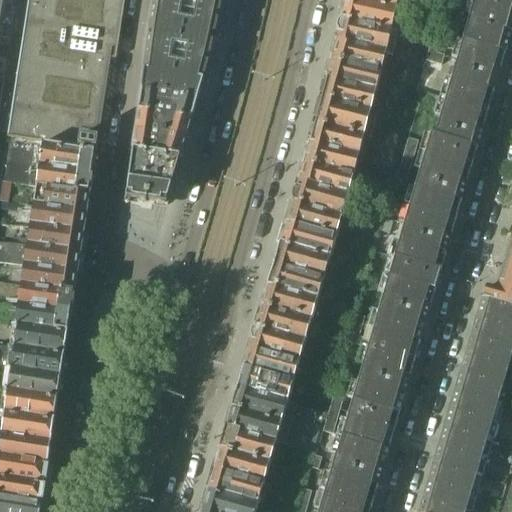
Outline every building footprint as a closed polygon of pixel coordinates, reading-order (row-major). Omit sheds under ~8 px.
[(27,0),(6,138),(43,144),(43,146),(95,154),(110,59),(114,60),(123,0),(27,0)] [(143,73),(140,93),(196,102),(202,83),(208,62),(213,40),(217,19),(221,0),(153,0),(152,8),(149,30),(146,51),(143,73)] [(402,12),(346,0),(344,0),(340,21),(397,34),(402,12)] [(404,0),(346,0),(402,12),(404,0)] [(511,27),(511,0),(473,0),(462,41),(504,54),(511,27)] [(443,37),(450,14),(440,11),(433,34),(443,37)] [(397,34),(340,21),(335,41),(411,61),(416,38),(397,34)] [(488,111),(504,54),(462,41),(462,43),(432,35),(424,62),(440,67),(443,57),(435,54),(438,47),(458,53),(445,98),(488,111)] [(423,64),(411,61),(335,41),(330,60),(418,84),(423,64)] [(418,84),(330,60),(325,79),(375,94),(413,104),(418,84)] [(375,94),(325,79),(319,99),(370,113),(375,94)] [(140,93),(137,113),(191,121),(196,102),(140,93)] [(471,168),(488,111),(445,98),(434,137),(430,136),(424,154),(471,168)] [(319,99),(307,143),(358,157),(363,140),(369,141),(376,115),(370,113),(319,99)] [(137,113),(135,131),(185,140),(191,121),(137,113)] [(135,131),(132,151),(179,160),(185,140),(135,131)] [(394,184),(404,187),(417,143),(407,140),(394,184)] [(91,175),(95,154),(43,146),(7,141),(4,162),(91,175)] [(358,157),(307,143),(301,164),(352,177),(358,157)] [(132,151),(125,201),(138,203),(152,205),(153,205),(165,207),(166,207),(179,160),(132,151)] [(440,274),(460,204),(471,168),(424,154),(393,260),(440,274)] [(88,195),(91,175),(4,162),(1,183),(37,188),(88,195)] [(352,177),(301,164),(296,182),(347,196),(352,177)] [(347,196),(296,182),(290,204),(341,218),(347,196)] [(85,215),(88,195),(37,188),(34,207),(85,215)] [(341,218),(290,204),(284,224),(335,238),(341,218)] [(82,235),(85,215),(34,207),(31,227),(82,235)] [(335,238),(284,224),(278,244),(329,259),(335,238)] [(79,255),(82,235),(31,227),(28,246),(79,255)] [(511,231),(494,291),(485,289),(482,299),(511,308),(511,231)] [(76,275),(79,255),(28,246),(0,241),(0,263),(25,267),(76,275)] [(329,259),(278,244),(272,266),(323,280),(329,259)] [(440,274),(393,260),(388,278),(434,291),(440,274)] [(323,280),(272,266),(266,286),(318,300),(323,280)] [(73,295),(76,275),(25,267),(22,286),(73,295)] [(414,362),(430,308),(434,291),(388,278),(370,342),(368,348),(414,362)] [(70,314),(73,295),(22,286),(19,307),(70,314)] [(315,309),(318,300),(266,286),(259,310),(310,325),(326,329),(331,314),(315,309)] [(502,407),(511,374),(511,308),(482,299),(454,393),(502,407)] [(67,334),(70,314),(19,307),(15,326),(18,327),(67,334)] [(305,342),(310,325),(259,310),(254,328),(305,342)] [(346,343),(367,349),(368,348),(370,342),(358,338),(364,319),(354,316),(346,343)] [(64,356),(67,334),(18,327),(15,349),(64,356)] [(254,328),(248,350),(299,364),(305,342),(254,328)] [(60,380),(64,356),(15,349),(0,346),(0,371),(11,373),(60,380)] [(393,432),(409,379),(414,362),(368,348),(367,349),(347,418),(393,432)] [(299,364),(248,350),(243,369),(294,383),(299,364)] [(243,369),(238,387),(288,402),(294,383),(243,369)] [(60,380),(11,373),(8,395),(57,402),(60,380)] [(238,387),(226,429),(276,444),(314,456),(326,415),(288,404),(288,402),(238,387)] [(491,443),(502,407),(454,393),(443,429),(491,443)] [(57,402),(8,395),(4,416),(53,424),(57,402)] [(333,396),(323,432),(332,435),(343,399),(333,396)] [(53,424),(4,416),(0,415),(0,437),(1,438),(50,445),(53,424)] [(371,506),(388,450),(393,432),(347,418),(336,456),(335,456),(324,492),(371,506)] [(226,429),(219,450),(270,465),(276,444),(226,429)] [(476,497),(486,462),(491,443),(443,429),(428,483),(476,497)] [(50,445),(1,438),(0,437),(0,458),(47,465),(50,445)] [(219,450),(213,471),(264,486),(270,465),(219,450)] [(313,457),(309,469),(317,471),(321,460),(313,457)] [(47,465),(0,458),(0,479),(44,486),(47,465)] [(264,486),(213,471),(207,492),(257,507),(274,511),(276,511),(282,494),(263,489),(264,486)] [(44,486),(0,479),(0,499),(41,506),(44,486)] [(428,483),(418,511),(471,511),(476,497),(428,483)] [(303,491),(296,511),(305,511),(311,493),(303,491)] [(274,511),(257,507),(207,492),(201,511),(274,511)] [(369,511),(371,506),(324,492),(323,495),(316,492),(312,504),(320,506),(318,511),(369,511)] [(39,511),(41,506),(0,499),(0,511),(39,511)]
